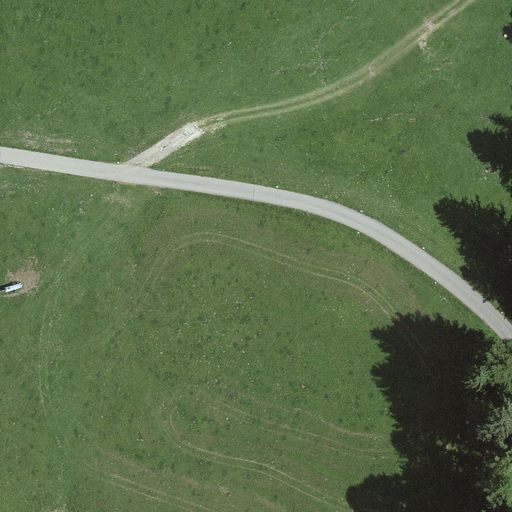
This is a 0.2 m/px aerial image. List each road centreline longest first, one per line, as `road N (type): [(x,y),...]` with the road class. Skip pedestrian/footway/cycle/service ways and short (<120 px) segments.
road 1 (unclassified): [(0,155),(327,208),(395,241),(511,328)]
road 2 (track): [(123,174),(198,127),(295,105),(348,79),(467,0)]
